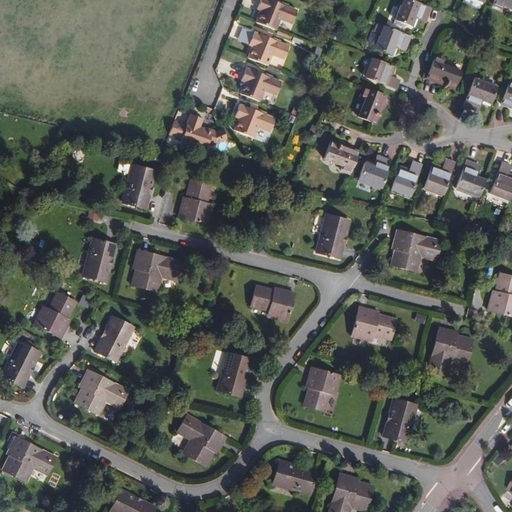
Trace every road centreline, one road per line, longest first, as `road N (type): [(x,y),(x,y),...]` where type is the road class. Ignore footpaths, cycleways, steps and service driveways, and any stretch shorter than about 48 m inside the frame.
road 1 (residential): [(268,431),(231,474),(190,493),(30,420)]
road 2 (residential): [(120,225),(346,284)]
road 3 (residential): [(445,488),(424,473),(268,431)]
road 4 (residential): [(268,431),(268,381),(346,284)]
road 5 (residential): [(346,284),(465,312)]
